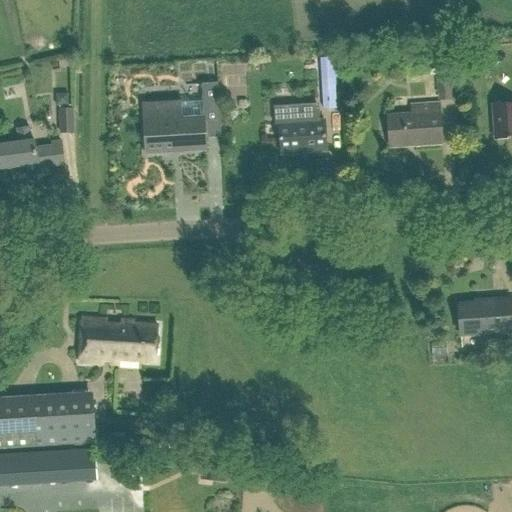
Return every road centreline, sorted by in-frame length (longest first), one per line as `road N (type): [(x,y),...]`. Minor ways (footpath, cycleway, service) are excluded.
road 1 (residential): [(95,236),(511,211)]
road 2 (residential): [(95,236),(95,0)]
